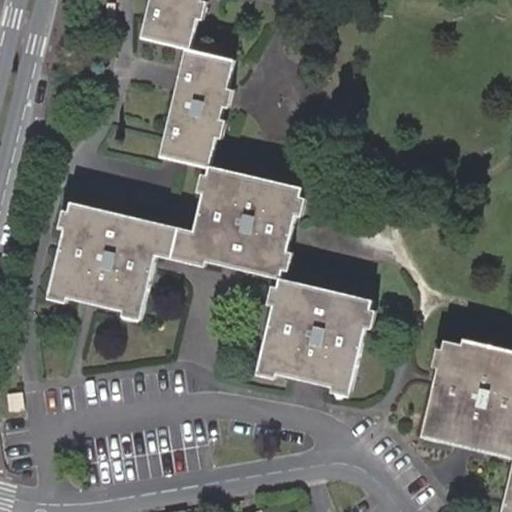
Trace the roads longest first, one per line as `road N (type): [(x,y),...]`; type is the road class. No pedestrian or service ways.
road 1 (residential): [(0,494),(86,504),(331,463),(376,478),(402,511)]
road 2 (secondary): [(0,190),(44,0)]
